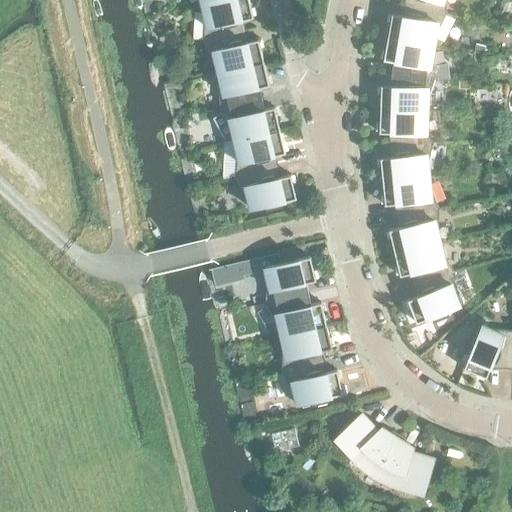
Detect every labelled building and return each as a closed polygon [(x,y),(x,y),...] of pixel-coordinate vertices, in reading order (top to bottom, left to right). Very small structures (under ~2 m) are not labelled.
[(249,0),(220,0),(203,4),(204,12),(203,39),(203,40),(246,30),(243,19),(253,16),(249,0)] [(405,0),(404,3),(446,13),(446,0),(405,0)] [(391,13),(387,36),(433,44),(434,37),(446,14),(446,13),(404,3),(404,5),(402,15),(391,13)] [(248,41),(246,30),(203,40),(203,41),(217,65),(219,72),(264,61),(258,38),(248,41)] [(433,44),(387,36),(383,59),(394,61),(392,73),(435,78),(432,51),(433,44)] [(476,43),(475,50),(485,52),(486,45),(476,43)] [(264,61),(219,72),(221,79),(219,107),(219,108),(262,98),(259,87),(269,84),(264,61)] [(381,85),(380,108),(426,110),(426,103),(435,78),(392,73),(391,85),(381,85)] [(262,98),(219,108),(219,109),(221,112),(213,117),(224,136),(225,142),(235,140),(280,129),(274,106),(265,109),(262,98)] [(494,101),(493,113),(504,114),(505,102),(494,101)] [(426,110),(380,108),(379,132),(389,132),(389,144),(432,143),(426,117),(426,110)] [(280,129),(235,140),(237,147),(235,175),(235,176),(278,165),(276,154),(285,152),(280,129)] [(432,143),(389,144),(390,156),(380,157),(382,181),(428,176),(427,169),(433,144),(432,143)] [(278,165),(235,176),(249,200),(251,208),(265,205),(266,210),(265,210),(265,211),(282,207),(282,206),(281,206),(280,202),(296,198),(291,174),(281,176),(278,165)] [(429,183),(428,176),(382,181),(384,204),(394,203),(396,215),(440,208),(440,206),(439,207),(429,183)] [(440,208),(396,215),(396,217),(398,227),(388,229),(394,252),(440,241),(439,235),(439,209),(440,208)] [(442,248),(440,241),(394,252),(400,275),(409,273),(412,285),(454,271),(454,270),(442,248)] [(265,303),(309,293),(306,282),(316,279),(310,256),(294,259),(293,255),(294,255),(294,253),(276,258),(277,259),(279,263),(265,266),(267,274),(265,302),(265,303)] [(255,273),(252,261),(212,271),(216,287),(244,280),(243,276),(255,273)] [(454,271),(412,285),(413,286),(416,296),(407,300),(416,322),(431,316),(433,321),(432,321),(433,322),(449,316),(448,315),(446,310),(459,305),(456,298),(454,271)] [(311,304),(309,293),(265,303),(266,304),(280,328),(281,335),(326,324),(321,301),(311,304)] [(326,324),(281,335),(283,342),(281,370),(282,371),(325,360),(322,349),(332,347),(326,324)] [(511,368),(511,329),(489,328),(481,325),(476,338),(472,336),(472,335),(471,335),(464,351),(465,351),(470,352),(463,368),(486,377),(490,367),(511,368)] [(327,371),(325,360),(282,371),(282,372),(296,396),(298,404),(312,400),(313,405),(312,406),(329,402),(328,401),(327,397),(343,393),(337,369),(327,371)] [(260,425),(256,408),(244,411),(247,428),(260,425)] [(376,470),(399,432),(393,428),(388,436),(379,430),(362,412),(337,435),(345,443),(344,445),(353,455),(354,453),(368,465),(376,470)] [(294,428),(271,433),(275,451),(299,446),(294,428)] [(406,437),(399,432),(376,471),(383,476),(400,483),(399,485),(412,489),(412,487),(424,490),(434,458),(410,451),(401,445),(405,438),(406,437)]
